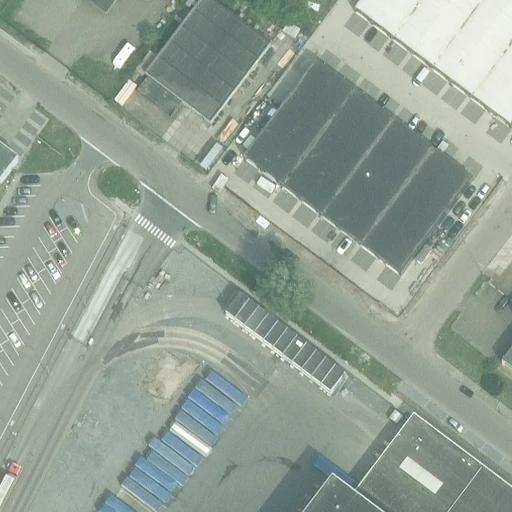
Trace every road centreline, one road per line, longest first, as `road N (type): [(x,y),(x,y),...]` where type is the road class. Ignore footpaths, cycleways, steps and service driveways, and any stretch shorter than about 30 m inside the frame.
road 1 (unclassified): [(400,355),(0,50)]
road 2 (unknown): [(98,324),(180,304),(223,310),(282,346),(296,376),(291,457),(246,511)]
road 3 (unknown): [(98,324),(1,511)]
road 4 (unknown): [(109,134),(83,179),(38,212),(0,286)]
road 5 (unclassified): [(511,202),(400,355)]
road 6 (unknown): [(179,187),(98,324)]
road 7 (unclassified): [(511,441),(400,355)]
